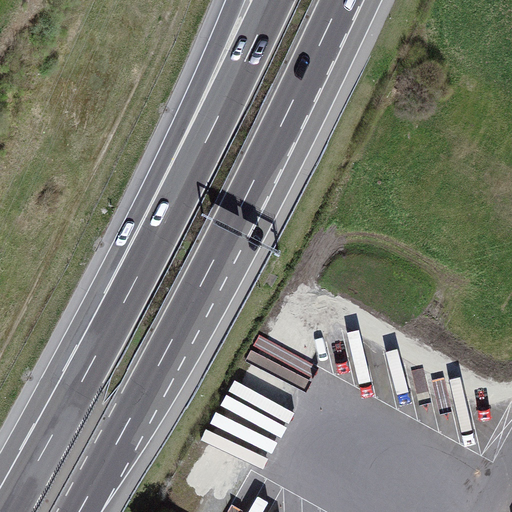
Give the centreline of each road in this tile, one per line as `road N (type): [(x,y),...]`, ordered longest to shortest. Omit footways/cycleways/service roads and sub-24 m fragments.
road 1 (motorway): [(81,511),(234,242),(352,0)]
road 2 (motorway): [(270,0),(101,323)]
road 3 (motorway): [(233,0),(101,323)]
road 4 (motorway): [(101,323),(0,506)]
